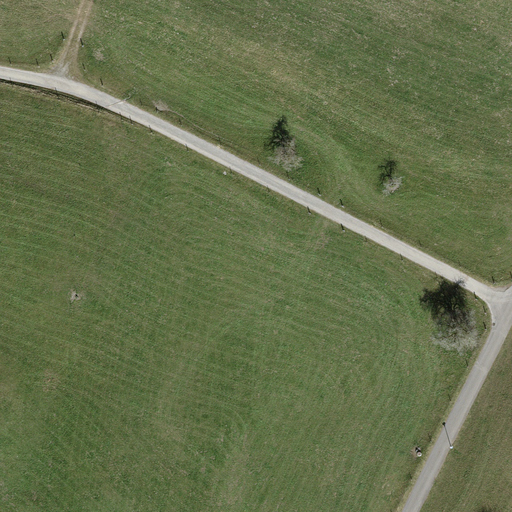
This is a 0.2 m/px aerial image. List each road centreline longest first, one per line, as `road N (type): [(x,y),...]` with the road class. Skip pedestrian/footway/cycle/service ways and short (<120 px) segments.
road 1 (track): [(0,70),(109,97),(511,300)]
road 2 (residential): [(511,300),(409,511)]
